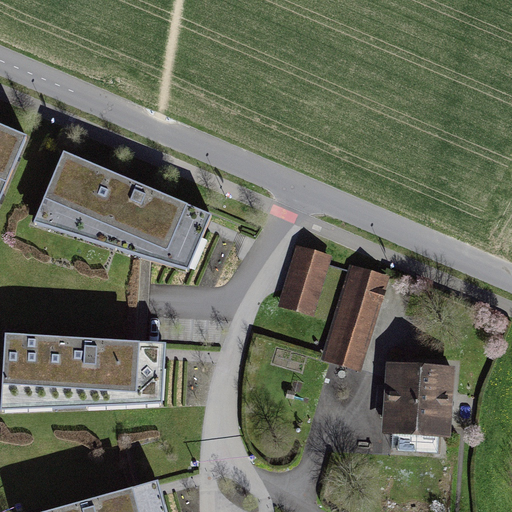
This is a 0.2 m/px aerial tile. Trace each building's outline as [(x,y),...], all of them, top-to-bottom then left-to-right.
[(0,200),(26,136),(0,125),(0,200)] [(208,212),(60,152),(32,222),(186,266),(208,212)] [(329,259),(299,251),(283,304),(313,313),(329,259)] [(385,273),(356,264),(327,357),(356,366),(385,273)] [(163,342),(2,334),(0,386),(0,412),(161,403),(163,342)] [(445,366),(397,363),(393,431),(442,433),(445,366)] [(168,511),(159,478),(38,511),(168,511)]
